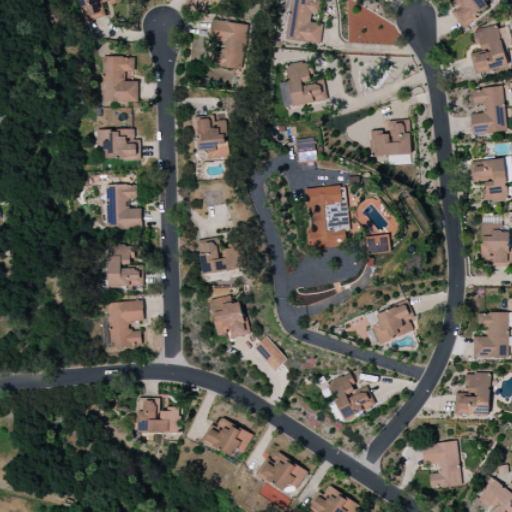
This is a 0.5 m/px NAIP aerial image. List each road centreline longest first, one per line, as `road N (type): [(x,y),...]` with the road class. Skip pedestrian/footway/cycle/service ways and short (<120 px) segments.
road 1 (residential): [(358,472),(419,403),(456,306),(437,98),(414,21)]
road 2 (residential): [(0,383),(143,375),(207,382),(418,511)]
road 3 (residential): [(176,375),(163,29)]
